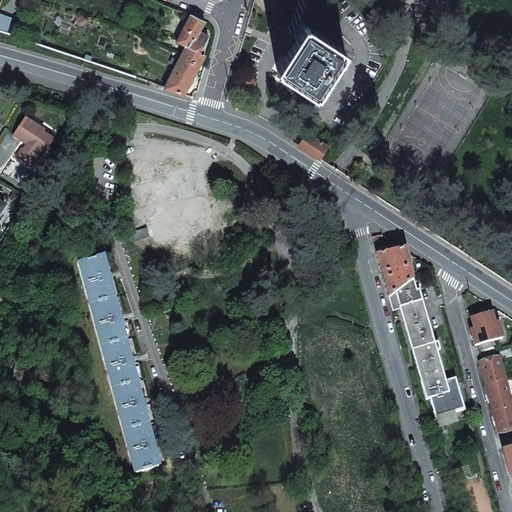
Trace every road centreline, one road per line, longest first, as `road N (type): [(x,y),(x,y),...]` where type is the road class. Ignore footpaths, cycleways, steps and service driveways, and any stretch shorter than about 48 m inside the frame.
road 1 (residential): [(212,511),(93,162),(110,136),(158,129),(227,150),(242,163)]
road 2 (residential): [(437,511),(357,232),(357,200)]
road 3 (residential): [(270,206),(288,292),(298,465),(316,511)]
road 4 (unknown): [(320,0),(358,41),(360,63),(328,106),(287,103),(244,129)]
road 5 (unknown): [(327,180),(408,38),(443,0)]
road 6 (tertiary): [(205,116),(0,56)]
road 7 (residential): [(446,260),(489,444)]
road 8 (tertiary): [(327,180),(267,140),(205,116)]
